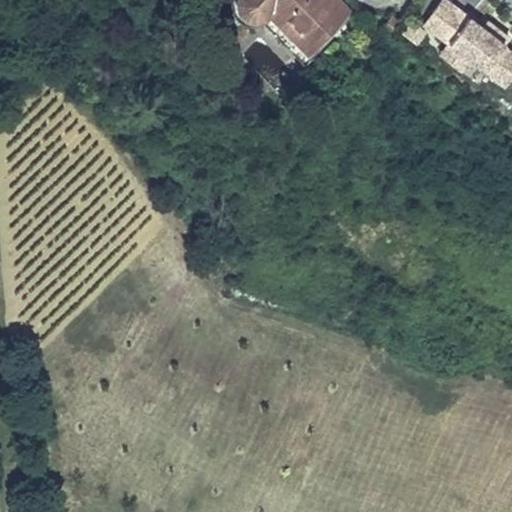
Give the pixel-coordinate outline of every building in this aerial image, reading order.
[(281,15),(277,20),(307,50),(347,10),(336,0),(236,0),(237,2),(238,7),(241,12),(246,16),(250,17),(259,17),(264,13),(267,10),(272,5),(281,15)] [(438,0),(422,21),(433,31),(453,5),(446,0),(438,0)] [(267,10),(277,20),(281,15),(272,5),(267,10)] [(503,84),(511,72),(511,52),(502,44),(508,36),(492,25),(488,31),(481,26),(453,5),(433,31),(447,41),(467,56),(503,84)] [(402,20),(388,8),(377,22),(391,33),(402,20)] [(492,25),(486,20),(481,26),(488,31),(492,25)] [(447,41),(438,53),(458,68),(467,56),(447,41)]
